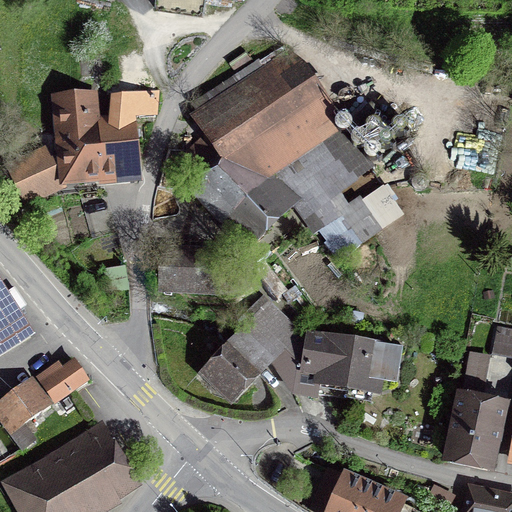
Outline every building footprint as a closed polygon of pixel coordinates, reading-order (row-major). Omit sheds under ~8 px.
[(153,0),(153,7),(204,14),(205,0),(153,0)] [(199,108),(188,115),(201,136),(171,166),(242,255),(294,209),(313,236),(319,233),(326,241),(323,244),(339,263),(383,230),(373,214),(378,209),(365,193),(347,203),(341,193),(376,167),(293,47),(279,56),(275,49),(195,101),(199,108)] [(117,124),(96,126),(93,98),(57,101),(65,180),(99,177),(104,177),(139,174),(133,117),(159,115),(157,92),(125,95),(114,96),(117,124)] [(60,189),(45,150),(9,163),(17,184),(24,203),(60,189)] [(220,248),(159,248),(159,297),(220,296),(220,248)] [(0,358),(35,337),(0,281),(0,358)] [(397,298),(401,287),(389,283),(386,294),(397,298)] [(495,299),(493,291),(483,292),(485,300),(495,299)] [(246,324),(198,375),(232,407),(272,366),(304,332),(264,294),(241,318),(246,324)] [(511,330),(497,328),(492,353),(511,357),(511,330)] [(387,343),(304,332),(272,366),(293,397),(318,401),(319,388),(382,397),(384,383),(397,385),(403,348),(386,346),(387,343)] [(492,357),(470,353),(449,462),(492,470),(498,438),(505,401),(484,397),(492,357)] [(58,362),(35,378),(54,406),(90,382),(74,360),(63,368),(58,362)] [(54,406),(35,378),(34,377),(0,400),(0,422),(21,453),(38,441),(32,433),(37,429),(32,422),(54,406)] [(102,422),(0,483),(0,485),(16,511),(111,511),(122,506),(119,501),(142,487),(102,422)] [(402,511),(408,499),(343,471),(325,511),(402,511)] [(452,510),(459,497),(434,485),(427,498),(452,510)] [(509,511),(511,506),(511,499),(473,491),(468,511),(509,511)]
